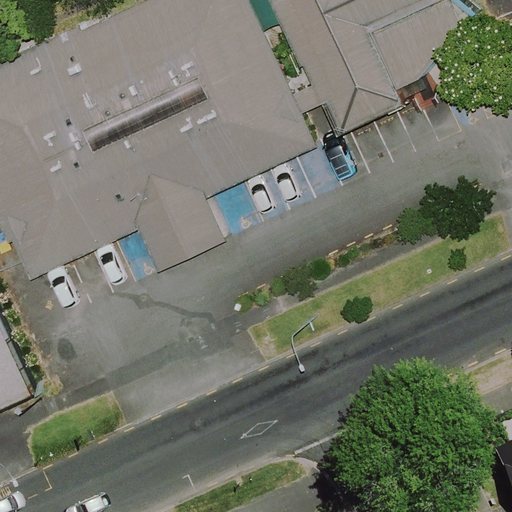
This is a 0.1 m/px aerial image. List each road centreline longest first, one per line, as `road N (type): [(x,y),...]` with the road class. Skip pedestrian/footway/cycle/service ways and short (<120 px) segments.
road 1 (tertiary): [(31,511),(331,380)]
road 2 (tertiary): [(331,380),(511,297)]
road 3 (residential): [(331,380),(391,511)]
